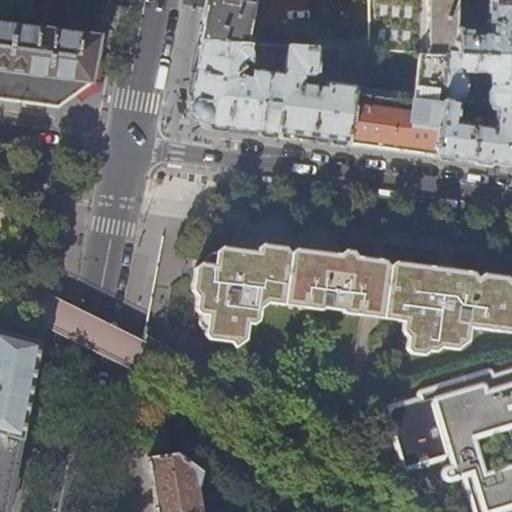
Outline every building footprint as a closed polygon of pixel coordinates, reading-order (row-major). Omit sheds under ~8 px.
[(207,0),(205,13),(199,42),(245,44),(253,0),(207,0)] [(456,16),(457,4),(456,0),(367,0),(367,50),(418,52),(426,53),(448,54),(455,54),(455,30),(456,16)] [(511,7),(489,6),(488,28),(492,32),(493,32),(493,37),(477,36),(477,31),(455,30),(455,54),(511,56),(511,7)] [(42,104),(57,106),(90,83),(94,61),(98,37),(52,30),(52,27),(38,26),(38,28),(0,23),(0,98),(2,99),(42,104)] [(245,44),(199,42),(199,45),(192,80),(187,105),(194,114),(201,126),(233,130),(276,136),(279,111),(267,110),(268,101),(280,102),(288,46),(278,46),(276,66),(278,68),(278,73),(252,70),(250,71),(250,77),(243,76),(241,78),(238,74),(250,64),(251,62),(252,62),(253,44),(245,44)] [(318,48),(288,46),(280,102),(279,111),(276,136),(314,141),(347,145),(354,95),(355,86),(327,83),(326,85),(326,89),(301,86),(303,78),(312,79),(318,73),(318,48)] [(338,48),(339,62),(358,62),(359,50),(338,48)] [(442,103),(448,54),(426,53),(418,52),(411,103),(354,95),(347,145),(380,149),(434,157),(442,103)] [(511,56),(455,54),(448,54),(442,103),(459,105),(465,99),(468,83),(463,73),(489,75),(488,89),(486,93),(486,103),(489,109),(493,110),(511,112),(511,56)] [(457,124),(459,105),(442,103),(434,157),(475,162),(511,167),(511,166),(511,112),(493,110),(493,125),(489,128),(457,124)] [(345,313),(381,318),(383,318),(384,311),(398,312),(397,320),(403,321),(402,330),(407,337),(405,348),(409,353),(423,356),(429,351),(435,352),(441,348),(457,351),(458,339),(469,341),(471,328),(500,332),(501,324),(511,325),(511,282),(511,283),(507,276),(483,273),(476,278),(472,272),(452,269),(442,276),(436,267),(394,261),(388,266),(384,260),(356,256),(353,250),(346,249),(341,254),(331,253),(295,248),(291,253),(285,247),(263,243),(258,247),(257,251),(249,250),(242,256),(235,248),(229,247),(222,246),(215,251),(214,264),(201,262),(194,268),(191,289),(196,295),(194,307),(198,312),(206,314),(203,332),(208,338),(230,341),(235,347),(247,339),(249,324),(255,324),(260,319),(261,309),(268,303),(284,305),(285,299),(304,301),(304,308),(322,310),(325,308),(343,310),(345,313)] [(0,511),(8,511),(9,507),(20,449),(32,388),(41,342),(0,331),(0,511)] [(511,511),(511,367),(496,372),(493,369),(491,368),(488,368),(418,389),(416,392),(415,396),(386,404),(385,406),(383,409),(383,411),(400,470),(403,471),(407,472),(448,460),(449,464),(445,465),(442,468),(440,472),(440,476),(443,479),(448,482),(450,482),(462,479),(472,511),(511,511)] [(155,511),(199,511),(196,490),(201,471),(148,429),(146,430),(141,420),(151,481),(155,511)] [(239,510),(244,504),(231,494),(226,500),(239,510)]
